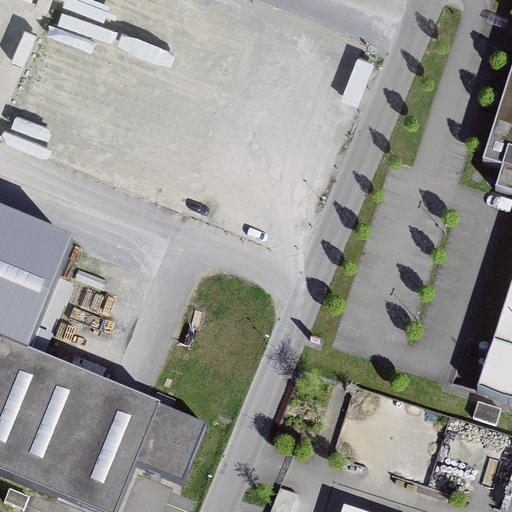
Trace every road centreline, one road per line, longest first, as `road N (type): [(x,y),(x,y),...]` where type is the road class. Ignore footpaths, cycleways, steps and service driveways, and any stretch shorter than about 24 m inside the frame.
road 1 (residential): [(222,511),(433,0)]
road 2 (unknown): [(321,272),(212,234),(194,236),(172,262),(136,355)]
road 3 (unknown): [(254,435),(461,511)]
